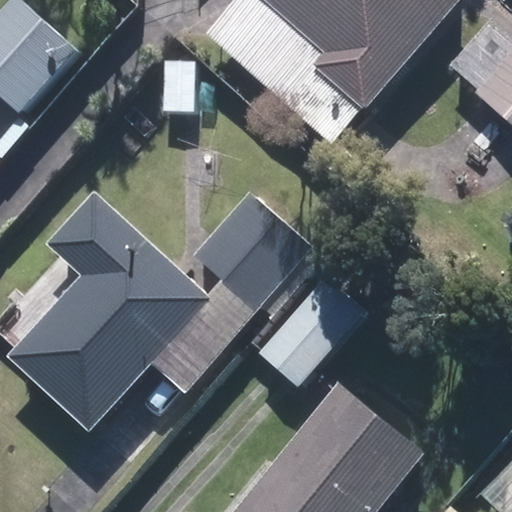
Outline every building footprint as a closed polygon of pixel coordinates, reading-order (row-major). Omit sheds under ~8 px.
[(438,0),(262,0),(256,7),(336,78),(325,90),(366,126),(460,19),(438,0)] [(511,6),(504,0),(490,0),(481,11),(511,38),(511,6)] [(0,37),(0,107),(25,130),(79,71),(19,16),(0,37)] [(166,122),(198,123),(198,73),(167,72),(166,122)] [(511,80),(484,111),(511,138),(511,80)] [(89,299),(25,364),(100,430),(203,318),(97,217),(96,217),(53,264),(89,299)] [(249,218),(202,269),(258,322),(306,270),(249,218)] [(274,359),(312,394),(380,318),(342,284),(274,359)] [(333,420),(261,511),(390,511),(413,483),(333,420)]
